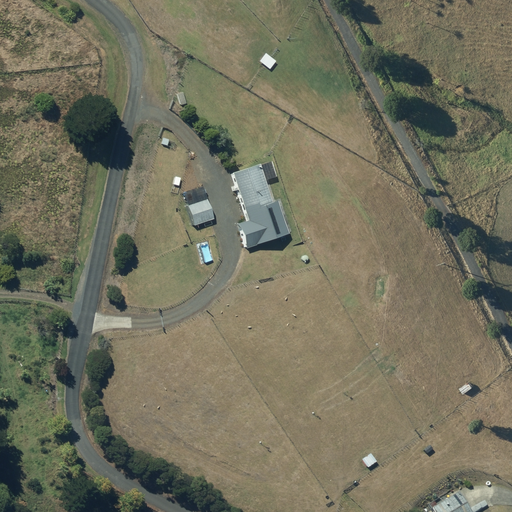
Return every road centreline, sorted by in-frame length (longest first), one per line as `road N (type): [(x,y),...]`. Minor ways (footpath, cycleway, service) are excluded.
road 1 (unclassified): [(176,511),(103,469),(73,427),(75,371),(139,80),(128,22),(97,0)]
road 2 (unknown): [(511,342),(333,0)]
